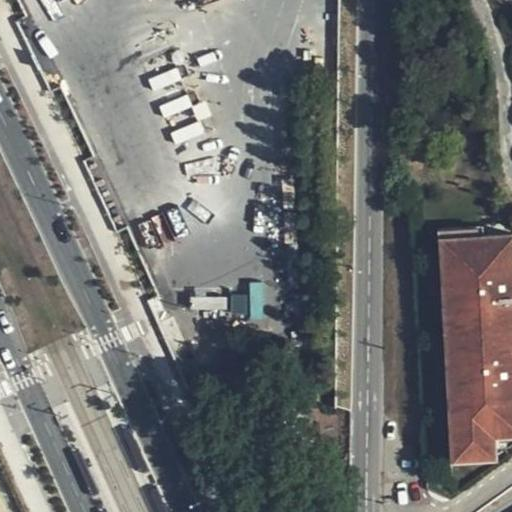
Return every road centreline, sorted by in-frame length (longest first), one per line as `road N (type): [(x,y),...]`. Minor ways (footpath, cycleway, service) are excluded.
road 1 (tertiary): [(367,511),(375,0)]
road 2 (secondary): [(186,511),(0,122)]
road 3 (secondary): [(0,327),(83,511)]
road 4 (residential): [(511,173),(498,61),(478,0)]
